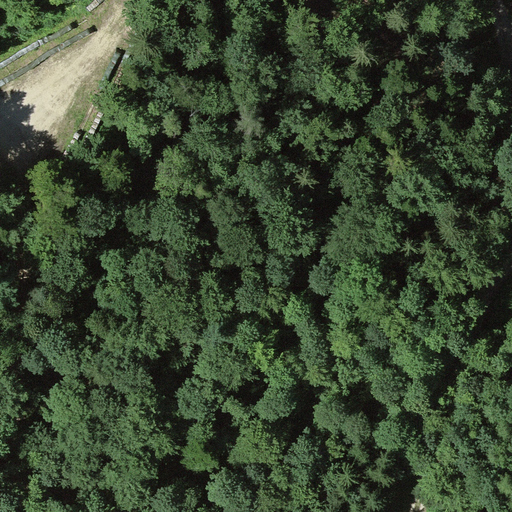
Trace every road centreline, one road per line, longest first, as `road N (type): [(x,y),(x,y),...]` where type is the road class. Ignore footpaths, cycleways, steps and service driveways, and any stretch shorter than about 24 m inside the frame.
road 1 (track): [(488,0),(504,50),(506,133),(491,291),(417,511)]
road 2 (track): [(15,511),(9,461),(20,229),(16,165),(0,141)]
road 3 (track): [(117,0),(101,21),(0,96)]
